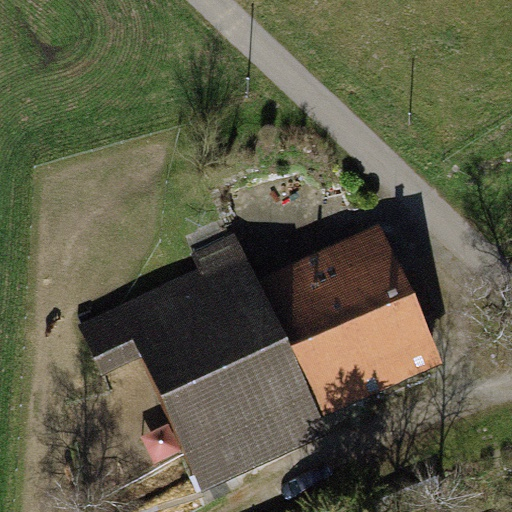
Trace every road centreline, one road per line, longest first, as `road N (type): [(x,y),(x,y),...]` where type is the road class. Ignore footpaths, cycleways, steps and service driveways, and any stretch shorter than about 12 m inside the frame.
road 1 (track): [(221,0),(511,282)]
road 2 (track): [(511,378),(229,511)]
